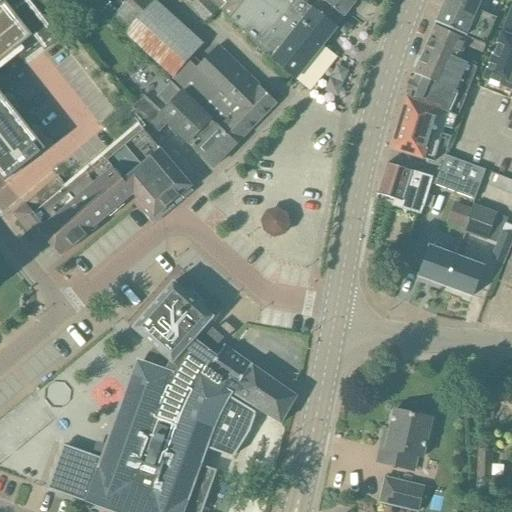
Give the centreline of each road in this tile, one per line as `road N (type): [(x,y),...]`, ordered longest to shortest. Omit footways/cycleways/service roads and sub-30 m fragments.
road 1 (residential): [(66,313),(172,223),(195,229),(265,293),(334,307)]
road 2 (secondary): [(334,307),(355,178),(410,0)]
road 3 (secondary): [(293,511),(331,330)]
road 4 (unclassified): [(511,344),(331,330)]
